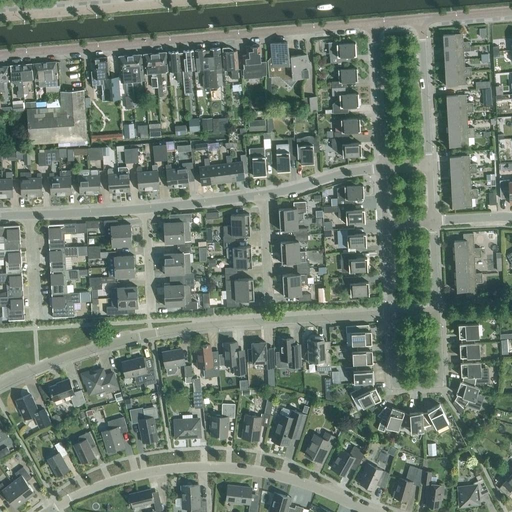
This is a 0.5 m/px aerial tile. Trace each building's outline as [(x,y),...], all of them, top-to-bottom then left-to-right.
[(463,33),(443,34),(443,47),(470,46),(469,41),(463,41),(463,33)] [(356,55),(355,42),(336,43),(336,41),(329,42),(330,63),(345,62),(345,56),(356,55)] [(291,81),(290,59),(288,59),(287,42),(271,43),(272,55),(268,59),(267,59),(269,76),(281,75),(290,83),(291,81)] [(260,62),(259,45),(258,46),(256,44),(253,44),(251,46),(250,46),(250,48),(246,48),(247,55),(243,55),(244,77),(267,75),(266,61),(260,62)] [(470,50),(470,46),(443,47),(444,60),(464,59),(464,51),(470,50)] [(218,87),(216,67),(222,67),(220,47),(210,48),(210,50),(208,50),(211,82),(210,82),(210,88),(218,87)] [(238,69),(236,50),(233,50),(233,49),(232,49),(229,47),(222,47),(224,70),(231,69),(232,79),(239,78),(238,69)] [(205,49),(195,49),(197,69),(204,68),(204,72),(203,72),(203,76),(203,88),(210,88),(210,82),(211,82),(208,50),(205,50),(205,49)] [(194,69),(193,50),(183,50),(183,52),(181,52),(183,81),(183,86),(184,93),(191,92),(190,78),(188,78),(187,70),(194,69)] [(183,81),(181,52),(178,52),(178,51),(168,52),(170,71),(177,71),(178,82),(183,81)] [(163,96),(161,71),(167,71),(166,52),(155,53),(158,87),(159,96),(163,96)] [(158,87),(155,53),(144,54),(145,73),(152,72),(152,77),(151,77),(152,87),(158,87)] [(138,91),(137,81),(142,80),(141,73),(143,73),(141,54),(130,55),(133,91),(133,92),(133,95),(134,103),(139,102),(138,91)] [(307,66),(310,64),(307,62),(306,54),(290,56),(291,59),(290,59),(291,81),(290,83),(292,85),(299,77),(308,77),(307,66)] [(133,91),(130,55),(119,56),(121,83),(126,82),(127,93),(128,93),(128,96),(133,95),(133,91)] [(120,98),(118,76),(109,77),(107,57),(95,58),(96,64),(94,65),(94,70),(91,70),(92,85),(102,84),(104,99),(120,98)] [(464,67),(464,59),(444,60),(445,73),(471,71),(471,66),(464,67)] [(56,61),(43,62),(45,80),(46,80),(46,86),(58,85),(57,79),(58,79),(56,61)] [(45,80),(43,62),(33,63),(35,81),(39,80),(39,87),(46,86),(46,80),(45,80)] [(23,94),(21,64),(10,65),(12,81),(18,86),(18,90),(17,91),(18,97),(24,97),(24,94),(23,94)] [(31,64),(21,64),(23,94),(24,94),(29,93),(28,85),(27,79),(33,79),(31,64)] [(8,66),(0,66),(0,97),(0,98),(5,98),(4,81),(9,81),(8,66)] [(338,81),(331,81),(332,88),(344,87),(347,87),(346,81),(357,80),(357,68),(338,69),(338,81)] [(471,76),(471,71),(445,73),(445,85),(465,84),(465,76),(471,76)] [(344,87),(332,88),(332,95),(339,95),(340,100),(337,100),(333,104),(332,104),(333,110),(333,113),(343,112),(348,112),(348,106),(359,106),(358,93),(345,93),(344,87)] [(86,140),(85,112),(84,105),(84,95),(84,90),(60,91),(61,99),(61,107),(48,108),(35,108),(27,109),(30,143),(86,140)] [(446,95),(447,108),(473,107),(473,102),(466,102),(466,94),(446,95)] [(318,110),(317,96),(302,97),(303,111),(318,110)] [(61,107),(61,99),(55,99),(55,101),(48,102),(48,108),(61,107)] [(13,104),(13,112),(23,111),(23,103),(13,104)] [(467,120),(467,112),(473,111),(473,107),(447,108),(447,121),(467,120)] [(199,118),(189,119),(190,131),(200,130),(199,118)] [(202,119),(203,129),(211,129),(211,118),(202,119)] [(218,118),(219,132),(228,131),(227,118),(218,118)] [(341,119),(341,131),(334,132),(334,138),(349,137),(349,131),(360,131),(359,118),(341,119)] [(266,130),(265,119),(249,120),(249,131),(266,130)] [(468,127),(467,120),(447,121),(448,133),(474,132),(474,127),(468,127)] [(125,137),(134,137),(133,124),(124,125),(125,137)] [(271,163),(271,148),(270,132),(263,133),(264,147),(248,148),(250,168),(250,167),(253,167),(254,175),(253,175),(253,176),(266,175),(265,164),(271,163)] [(474,137),(474,132),(448,133),(449,146),(469,145),(468,137),(474,137)] [(277,171),(290,170),(289,159),(295,159),(294,137),(287,138),(288,144),(275,145),(277,171)] [(319,152),(318,137),(312,137),(312,140),(308,140),(306,139),(303,138),(301,138),(296,138),(297,142),(296,142),(297,158),(298,158),(298,156),(301,156),(302,163),(301,163),(301,164),(314,163),(313,152),(319,152)] [(350,143),(349,137),(334,138),(331,138),(332,149),(340,151),(342,150),(343,156),(361,155),(361,143),(350,143)] [(168,160),(166,144),(159,145),(161,161),(168,160)] [(161,161),(159,145),(153,146),(154,161),(161,161)] [(102,159),(102,147),(88,147),(88,155),(88,159),(102,159)] [(59,160),(58,149),(44,149),(45,165),(52,165),(52,161),(59,160)] [(241,161),(231,162),(234,180),(245,178),(244,172),(248,172),(246,154),(240,155),(241,161)] [(234,180),(231,162),(231,163),(230,155),(226,156),(227,163),(221,164),(223,181),(234,180)] [(449,156),(450,169),(476,168),(476,163),(470,163),(469,155),(449,156)] [(212,183),(210,165),(209,158),(205,159),(206,166),(199,167),(201,184),(212,183)] [(182,163),(183,168),(176,168),(178,186),(189,185),(188,178),(194,178),(192,162),(182,163)] [(153,165),(153,171),(147,171),(149,189),(159,188),(157,164),(153,165)] [(178,186),(176,168),(170,169),(170,164),(165,164),(168,187),(178,186)] [(223,181),(221,164),(210,165),(212,183),(223,181)] [(149,189),(147,171),(141,172),(141,166),(138,166),(137,169),(138,190),(149,189)] [(130,191),(129,169),(127,167),(124,167),(124,173),(118,173),(120,191),(130,191)] [(120,191),(118,173),(113,174),(113,168),(109,168),(108,170),(109,192),(120,191)] [(476,172),(476,168),(450,169),(451,182),(471,181),(470,173),(476,172)] [(89,170),(89,169),(79,169),(79,175),(79,193),(90,193),(89,170)] [(72,194),(71,176),(70,170),(60,170),(60,176),(61,194),(72,194)] [(101,193),(100,175),(99,175),(99,170),(89,170),(90,193),(101,193)] [(13,196),(12,178),(12,171),(8,172),(8,179),(2,179),(3,197),(13,196)] [(32,196),(31,178),(25,178),(25,172),(20,172),(21,196),(32,196)] [(42,195),(42,177),(41,177),(41,173),(37,173),(37,177),(31,178),(32,196),(42,195)] [(61,194),(60,176),(54,177),(54,173),(49,173),(50,195),(61,194)] [(511,203),(511,181),(509,182),(509,180),(499,180),(501,198),(510,198),(510,204),(511,203)] [(471,188),(471,181),(451,182),(451,194),(477,193),(477,188),(471,188)] [(363,184),(344,185),(344,186),(337,187),(338,199),(338,205),(353,204),(353,198),(364,197),(363,184)] [(478,198),(477,193),(451,194),(452,207),(472,206),(472,198),(478,198)] [(306,212),(306,208),(306,201),(293,202),(294,208),(279,209),(279,219),(297,218),(297,213),(306,212)] [(365,222),(364,209),(353,210),(353,204),(338,205),(332,205),(332,211),(338,211),(339,217),(345,223),(346,223),(365,222)] [(190,231),(189,222),(192,221),(191,213),(175,214),(176,222),(164,222),(163,222),(164,232),(190,231)] [(249,213),(231,214),(231,225),(250,224),(249,213)] [(298,228),(297,218),(279,219),(280,230),(295,229),(295,235),(308,234),(307,228),(298,228)] [(130,224),(118,225),(117,220),(104,221),(105,236),(111,235),(131,234),(130,224)] [(65,247),(64,233),(77,233),(76,228),(76,223),(48,225),(49,248),(65,247)] [(250,224),(231,225),(223,225),(224,236),(223,236),(223,242),(236,241),(235,235),(250,235),(250,224)] [(0,249),(21,248),(19,225),(0,226),(0,249)] [(348,248),(365,247),(365,231),(354,232),(355,228),(338,229),(339,247),(348,246),(348,248)] [(190,247),(190,231),(164,232),(165,243),(165,242),(178,242),(178,247),(190,247)] [(454,240),(454,253),(456,291),(466,291),(466,298),(477,297),(476,282),(482,282),(482,272),(475,273),(475,257),(481,257),(480,247),(474,247),(473,233),(463,233),(463,240),(454,240)] [(132,245),(131,234),(111,235),(112,245),(131,244),(131,245),(132,245)] [(299,241),(308,241),(308,234),(295,235),(295,241),(280,242),(281,252),(299,251),(299,241)] [(252,256),(251,246),(236,246),(236,241),(223,242),(224,248),(227,248),(227,258),(233,257),(252,256)] [(66,270),(66,257),(78,256),(78,251),(77,246),(65,247),(49,248),(50,271),(66,270)] [(189,252),(191,252),(190,247),(178,247),(178,253),(164,254),(164,253),(164,264),(189,262),(190,262),(189,252)] [(22,272),(21,248),(0,249),(0,259),(5,259),(6,273),(22,272)] [(305,251),(299,251),(281,252),(282,263),(297,262),(297,268),(309,267),(309,261),(306,261),(305,251)] [(349,271),(368,270),(367,258),(356,258),(356,252),(341,253),(341,269),(344,271),(349,271)] [(133,255),(108,257),(109,267),(134,265),(134,255),(133,255)] [(252,267),(252,256),(233,257),(234,267),(225,268),(225,274),(237,273),(237,268),(252,267)] [(190,272),(189,262),(164,264),(165,274),(177,273),(177,279),(192,278),(192,272),(190,272)] [(135,276),(134,265),(109,267),(109,277),(134,275),(134,276),(135,276)] [(308,284),(307,274),(310,274),(309,267),(297,268),(297,274),(282,275),(283,285),(301,284),(308,284)] [(67,293),(67,279),(79,279),(79,269),(66,270),(50,271),(51,293),(67,293)] [(22,272),(6,273),(0,272),(0,282),(6,282),(7,292),(5,292),(0,293),(0,296),(23,295),(22,272)] [(253,289),(253,278),(238,279),(237,273),(225,274),(225,280),(226,280),(227,290),(253,289)] [(350,296),(369,295),(368,282),(357,282),(357,276),(342,277),(342,284),(350,283),(350,296)] [(189,284),(192,283),(192,278),(177,279),(178,284),(164,285),(164,284),(164,295),(190,294),(189,284)] [(302,294),(301,284),(283,285),(283,296),(298,295),(299,301),(311,300),(311,294),(302,294)] [(136,286),(136,287),(112,288),(112,298),(138,297),(137,286),(136,286)] [(325,287),(318,287),(319,301),(326,301),(325,287)] [(254,299),(253,289),(227,290),(227,300),(226,300),(227,307),(239,306),(239,300),(254,299)] [(74,302),(80,302),(80,298),(80,292),(67,293),(51,293),(52,298),(50,298),(50,306),(52,306),(53,317),(75,316),(74,302)] [(190,304),(190,294),(164,295),(165,306),(166,306),(165,305),(182,304),(182,309),(196,308),(196,303),(190,304)] [(23,295),(0,296),(0,306),(8,306),(8,320),(24,319),(23,295)] [(138,297),(112,298),(113,306),(107,306),(107,314),(125,313),(125,308),(138,307),(138,297)] [(479,336),(478,323),(458,324),(459,337),(461,337),(461,343),(475,343),(474,337),(479,336)] [(372,344),(371,331),(369,331),(369,324),(346,325),(346,333),(351,332),(352,345),(357,345),(370,344),(372,344)] [(324,351),(324,340),(324,339),(323,338),(322,337),(321,337),(315,336),(315,339),(308,339),(308,353),(306,353),(307,353),(306,353),(305,354),(305,355),(305,357),(305,359),(306,360),(307,361),(307,360),(309,360),(309,361),(317,360),(317,371),(331,370),(330,351),(324,351)] [(301,366),(300,347),(294,347),(293,338),(279,339),(280,352),(277,352),(276,352),(277,367),(278,367),(278,364),(285,364),(288,366),(301,366)] [(275,367),(274,352),(269,353),(269,349),(267,348),(266,348),(266,342),(259,342),(259,340),(254,341),(254,342),(252,342),(252,348),(247,349),(248,363),(267,362),(267,368),(275,367)] [(235,374),(246,373),(244,359),(238,360),(237,342),(223,343),(225,365),(234,364),(235,374)] [(475,343),(461,343),(459,343),(460,357),(462,357),(462,363),(476,362),(475,356),(480,356),(479,342),(475,343)] [(205,377),(219,375),(219,362),(212,362),(210,344),(195,346),(198,368),(204,367),(205,377)] [(373,363),(372,350),(370,350),(370,344),(357,345),(357,351),(352,351),(353,364),(356,364),(371,363),(373,363)] [(163,352),(165,367),(166,367),(168,374),(175,373),(177,369),(176,365),(184,363),(182,348),(163,352)] [(122,361),(126,377),(136,375),(137,379),(138,381),(140,381),(142,382),(144,381),(145,385),(156,383),(153,367),(145,369),(143,356),(122,361)] [(488,367),(481,368),(480,362),(476,362),(462,363),(460,363),(461,376),(463,376),(462,382),(474,386),(475,384),(489,383),(488,367)] [(374,382),(373,369),(371,369),(371,363),(356,364),(356,367),(345,367),(352,383),(354,383),(359,383),(373,382),(374,382)] [(184,366),(185,377),(185,382),(192,382),(191,365),(184,366)] [(106,393),(118,389),(113,373),(105,375),(103,369),(91,372),(91,371),(82,374),(85,383),(86,382),(90,394),(105,389),(106,393)] [(74,406),(85,402),(81,390),(74,392),(69,378),(61,381),(62,382),(49,387),(54,401),(70,395),(74,406)] [(477,394),(479,388),(474,386),(462,382),(460,381),(456,393),(458,394),(453,403),(460,413),(466,404),(478,408),(481,399),(477,394)] [(375,387),(373,388),(373,382),(359,383),(359,388),(350,392),(353,398),(357,396),(363,408),(381,399),(375,387)] [(194,408),(202,407),(201,391),(193,392),(194,408)] [(40,427),(51,422),(44,409),(38,411),(30,394),(16,400),(25,418),(34,414),(40,427)] [(270,415),(273,400),(267,399),(264,414),(270,415)] [(217,435),(217,436),(227,437),(227,429),(228,429),(229,417),(235,417),(235,403),(222,403),(222,416),(211,416),(210,428),(211,428),(211,435),(217,435)] [(439,404),(428,410),(428,412),(423,413),(423,427),(434,424),(436,428),(448,422),(439,404)] [(399,426),(404,412),(404,411),(392,407),(391,409),(386,406),(377,415),(381,418),(377,429),(384,431),(386,426),(398,430),(399,426)] [(157,439),(153,417),(157,416),(156,408),(143,410),(143,407),(130,410),(132,422),(139,421),(143,442),(157,439)] [(288,444),(292,431),(300,433),(306,414),(284,407),(281,409),(279,414),(272,438),(288,444)] [(424,431),(423,427),(423,413),(423,412),(409,412),(410,414),(404,412),(399,426),(410,427),(411,432),(424,431)] [(258,440),(261,417),(246,415),(243,438),(258,440)] [(119,429),(126,427),(123,416),(107,421),(110,429),(102,432),(108,452),(124,447),(119,429)] [(176,438),(200,436),(199,419),(175,420),(176,438)] [(0,441),(9,437),(0,421),(0,441)] [(89,445),(95,443),(89,431),(79,436),(81,441),(74,444),(82,462),(94,457),(89,445)] [(323,463),(336,437),(325,432),(322,438),(314,434),(304,454),(323,463)] [(58,476),(69,470),(62,457),(67,453),(60,441),(54,444),(59,452),(48,459),(58,476)] [(359,465),(365,452),(354,445),(349,454),(341,449),(331,467),(344,475),(352,461),(359,465)] [(393,456),(396,449),(390,446),(387,453),(393,456)] [(10,452),(7,447),(2,450),(5,455),(10,452)] [(462,453),(465,459),(471,456),(468,450),(462,453)] [(385,488),(389,473),(382,470),(367,463),(361,475),(363,476),(360,483),(373,489),(375,484),(385,488)] [(420,486),(422,469),(410,465),(406,479),(400,478),(394,497),(407,500),(412,483),(420,486)] [(31,477),(23,466),(15,473),(18,478),(12,482),(25,499),(35,492),(27,481),(31,477)] [(511,474),(503,467),(500,471),(508,478),(503,483),(499,488),(508,496),(511,491),(511,474)] [(426,505),(440,507),(441,494),(443,494),(444,485),(430,483),(432,472),(423,470),(421,482),(427,483),(426,492),(427,492),(426,505)] [(479,498),(489,493),(482,478),(473,483),(473,485),(458,487),(459,497),(458,498),(459,507),(469,506),(469,505),(479,503),(479,498)] [(25,499),(12,482),(6,487),(2,482),(0,483),(0,497),(2,500),(7,496),(15,507),(25,499)] [(198,484),(181,485),(182,498),(177,498),(175,499),(175,505),(177,506),(182,506),(190,506),(190,511),(206,511),(206,501),(199,501),(198,484)] [(250,504),(251,487),(228,485),(226,501),(250,504)] [(153,496),(151,489),(129,494),(132,507),(154,502),(156,511),(163,510),(159,495),(153,496)] [(302,511),(304,508),(295,505),(295,508),(289,506),(292,497),(274,492),(268,511),(273,511),(302,511)]
